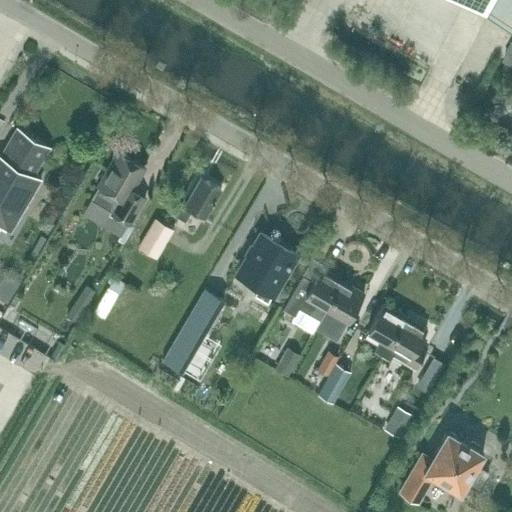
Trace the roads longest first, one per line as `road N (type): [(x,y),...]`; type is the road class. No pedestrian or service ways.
road 1 (unclassified): [(511,298),(0,0)]
road 2 (unclassified): [(511,180),(201,0)]
